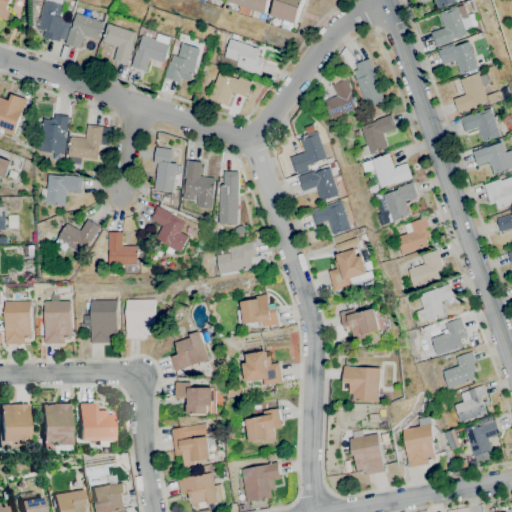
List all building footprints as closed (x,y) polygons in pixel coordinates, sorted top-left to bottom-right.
[(0,0),(11,0),(7,9),(11,10),(6,20),(0,17),(0,0)] [(59,42),(43,37),(45,30),(38,28),(45,2),(38,0),(64,0),(59,17),(71,20),(65,40),(60,38),(59,42)] [(269,0),(265,13),(227,1),(227,0),(269,0)] [(290,32),(280,28),(283,19),(271,15),(276,0),(302,0),(295,23),(293,23),(290,32)] [(438,9),(435,0),(456,0),(457,2),(438,9)] [(436,47),(431,32),(444,28),(439,13),(450,9),(450,7),(456,5),(456,7),(464,4),(469,18),(462,20),(467,34),(452,39),(453,41),(436,47)] [(79,49),(64,44),(70,27),(72,28),(77,13),(104,22),(98,40),(83,35),(79,49)] [(127,65),(113,60),(118,47),(104,42),(104,41),(103,40),(109,23),(137,33),(132,48),(133,48),(127,65)] [(145,72),(131,67),(137,50),(139,50),(144,35),(157,40),(159,34),(171,38),(169,44),(171,45),(165,63),(150,58),(145,72)] [(258,75),(242,70),(243,68),(236,66),(237,61),(224,56),(230,39),(231,39),(233,34),(239,36),(237,41),(260,49),(257,56),(264,58),(258,75)] [(462,75),(459,65),(458,66),(456,60),(443,65),(438,50),(455,45),(455,46),(470,41),(479,69),(462,75)] [(178,82),(165,78),(170,61),(171,62),(173,55),(178,57),(183,43),(201,49),(191,80),(190,79),(190,80),(180,77),(178,82)] [(366,107),(353,71),(357,69),(356,64),(370,59),(384,100),(366,107)] [(226,106),(208,99),(218,73),(233,78),(233,77),(238,79),(239,77),(252,82),(246,97),(232,91),(226,106)] [(459,112),(454,99),(466,95),(461,80),(480,73),(481,76),(490,73),(493,83),(485,85),(490,102),(459,112)] [(329,119),(322,101),(336,96),(332,85),(347,79),(353,93),(350,94),(356,109),(329,119)] [(492,104),(489,95),(504,90),(504,89),(511,86),(511,89),(511,96),(505,99),(505,100),(492,104)] [(0,97),(9,100),(11,94),(26,99),(13,134),(3,130),(2,134),(0,133),(0,97)] [(318,116),(312,111),(315,106),(322,111),(318,116)] [(484,142),(479,127),(465,132),(461,117),(478,112),(478,113),(493,108),(502,136),(484,142)] [(63,154),(39,151),(43,118),(44,119),(45,117),(54,119),(54,114),(69,116),(67,132),(66,132),(63,154)] [(361,157),(358,148),(366,145),(359,127),(375,121),(374,120),(390,114),(395,129),(382,133),(387,149),(369,155),(369,154),(361,157)] [(81,165),(69,164),(70,156),(68,156),(70,138),(72,138),(72,137),(86,139),(88,125),(111,128),(109,142),(101,141),(100,144),(99,144),(96,160),(82,158),(81,165)] [(354,138),(351,131),(356,129),(359,136),(354,138)] [(295,173),(289,157),(305,152),(300,140),(301,139),(301,137),(318,131),(327,159),(307,166),(308,168),(295,173)] [(511,168),(495,174),(492,166),(490,166),(489,162),(477,166),(473,152),(477,150),(476,147),(502,138),(507,152),(511,150),(511,168)] [(172,192),(154,190),(156,175),(155,175),(157,163),(153,162),(156,147),(172,149),(170,163),(177,164),(172,192)] [(380,188),(370,160),(389,153),(393,168),(395,167),(395,166),(405,163),(405,164),(407,163),(412,178),(395,183),(380,188)] [(0,157),(11,162),(5,178),(0,176),(0,157)] [(27,169),(21,167),(24,159),(29,161),(27,169)] [(211,209),(196,207),(197,196),(194,196),(193,200),(183,199),(186,178),(184,178),(186,160),(201,162),(200,176),(215,178),(211,209)] [(332,169),(330,163),(336,161),(338,166),(332,169)] [(321,201),(316,186),(303,191),(298,177),(314,171),(315,173),(330,168),(339,195),(321,201)] [(237,224),(218,223),(219,185),(223,186),(223,171),(238,172),(237,224)] [(65,206),(45,204),(46,201),(41,200),(42,189),(47,189),(49,175),(64,176),(64,175),(82,177),(81,192),(66,190),(65,206)] [(498,209),(495,202),(490,203),(483,185),(500,179),(503,188),(511,184),(511,207),(509,208),(508,205),(498,209)] [(391,222),(382,195),(397,190),(396,188),(413,182),(418,196),(405,201),(407,206),(406,206),(409,214),(408,214),(409,216),(391,222)] [(335,235),(334,234),(333,234),(328,220),(315,225),(310,210),(326,205),(327,206),(342,201),(352,229),(335,235)] [(181,253),(156,240),(163,225),(150,219),(157,206),(173,214),(172,215),(176,217),(178,214),(184,217),(183,219),(184,219),(185,217),(198,224),(196,228),(186,223),(181,232),(190,237),(181,253)] [(511,228),(501,232),(496,218),(510,213),(510,214),(511,213),(511,228)] [(401,255),(395,237),(406,233),(403,225),(426,217),(429,227),(427,228),(430,237),(426,238),(428,245),(401,255)] [(82,254),(68,246),(65,251),(54,244),(58,239),(57,238),(66,223),(68,224),(75,228),(76,228),(80,231),(88,219),(100,227),(91,241),(90,241),(82,254)] [(139,264),(110,265),(110,249),(109,249),(109,232),(123,232),(123,246),(139,246),(139,264)] [(219,273),(216,255),(230,252),(229,247),(236,246),(236,244),(253,242),(255,256),(250,257),(252,267),(219,273)] [(334,290),(328,271),(336,269),(334,261),(337,260),(336,254),(356,248),(358,257),(362,256),(368,274),(361,275),(363,281),(352,284),(352,285),(334,290)] [(394,257),(391,250),(397,248),(400,255),(394,257)] [(413,287),(407,270),(423,264),(420,255),(437,250),(444,269),(437,271),(440,278),(413,287)] [(418,322),(414,311),(422,308),(418,294),(434,289),(448,284),(453,298),(441,302),(442,306),(441,307),(444,314),(426,320),(418,322)] [(52,295),(51,288),(69,285),(70,292),(52,295)] [(258,327),(257,322),(244,325),(244,322),(239,323),(237,311),(241,310),(240,302),(256,299),(256,296),(262,295),(262,294),(267,293),(269,310),(276,309),(279,325),(275,326),(275,325),(263,327),(263,326),(258,327)] [(146,338),(125,338),(126,299),(155,299),(155,317),(153,317),(153,335),(146,335),(146,338)] [(109,343),(90,343),(90,300),(117,300),(117,339),(109,339),(109,343)] [(5,344),(4,302),(30,301),(31,338),(24,338),(24,344),(5,344)] [(43,344),(43,338),(45,338),(44,301),(70,301),(71,338),(64,338),(64,343),(43,344)] [(355,340),(352,331),(346,332),(345,327),(343,327),(339,312),(353,308),(355,313),(374,308),(380,330),(365,334),(366,338),(355,340)] [(436,355),(430,338),(447,332),(444,323),(460,318),(467,337),(461,339),(463,346),(436,355)] [(176,371),(170,357),(177,355),(173,343),(190,337),(189,334),(198,331),(209,360),(176,371)] [(263,385),(262,379),(244,382),(241,363),(246,362),(244,354),(265,351),(266,355),(269,355),(270,364),(279,362),(282,382),(263,385)] [(447,389),(442,374),(442,371),(458,366),(455,357),(471,351),(475,362),(473,363),(476,371),(472,373),(474,379),(447,389)] [(379,401),(349,400),(350,383),(343,383),(343,366),(348,366),(348,367),(380,368),(379,401)] [(207,414),(186,415),(186,405),(188,405),(188,398),(176,398),(175,382),(180,382),(190,382),(190,387),(213,387),(213,405),(207,405),(207,414)] [(459,423),(453,405),(461,402),(460,400),(461,399),(461,397),(459,398),(458,395),(460,394),(459,393),(467,391),(467,390),(483,384),(490,404),(483,406),(486,413),(459,423)] [(0,447),(0,435),(2,435),(1,406),(13,406),(13,405),(29,404),(29,409),(28,409),(28,439),(29,439),(30,445),(15,446),(15,442),(8,443),(8,447),(0,447)] [(44,449),(44,442),(43,405),(54,405),(54,404),(68,404),(68,406),(69,406),(70,439),(71,439),(71,446),(56,446),(56,442),(53,442),(53,449),(44,449)] [(96,447),(96,441),(79,441),(79,404),(95,404),(95,411),(105,411),(105,415),(112,415),(112,441),(105,441),(105,447),(96,447)] [(265,442),(264,439),(248,442),(245,419),(258,417),(258,416),(263,415),(262,411),(278,408),(281,427),(274,429),(276,441),(272,441),(265,442)] [(408,467),(402,429),(419,426),(417,418),(429,416),(430,424),(433,441),(432,441),(435,459),(428,461),(428,464),(408,467)] [(474,457),(465,431),(480,426),(480,425),(495,420),(500,434),(488,438),(489,442),(489,443),(491,449),(490,449),(491,451),(474,457)] [(185,467),(183,455),(175,456),(170,428),(205,423),(207,434),(207,437),(213,436),(215,444),(209,445),(211,458),(195,461),(195,464),(189,465),(189,466),(185,467)] [(364,475),(363,472),(356,473),(353,456),(351,456),(348,439),(352,438),(351,431),(361,430),(362,436),(377,433),(384,472),(364,475)] [(247,502),(240,469),(268,464),(268,463),(277,462),(279,471),(278,471),(280,478),(274,479),(275,489),(271,490),(272,497),(247,502)] [(208,504),(207,501),(191,504),(188,493),(181,494),(178,479),(212,472),(215,485),(222,484),(225,499),(217,500),(218,502),(208,504)] [(97,511),(93,488),(122,483),(124,492),(121,493),(124,511),(118,511),(97,511)] [(56,511),(54,495),(84,490),(86,500),(82,500),(84,511),(56,511)] [(22,511),(20,501),(43,497),(45,511),(22,511)]
